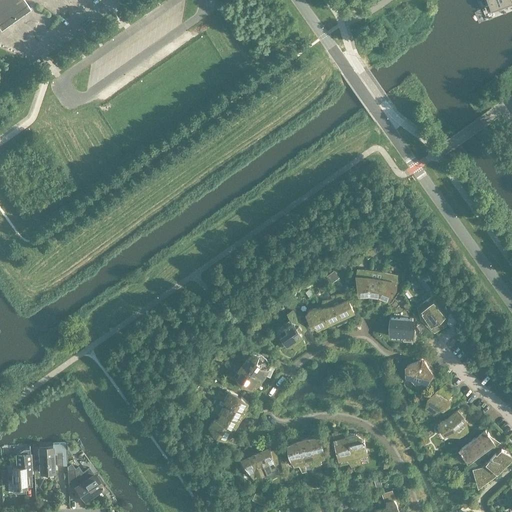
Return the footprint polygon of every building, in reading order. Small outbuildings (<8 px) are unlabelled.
[(0,0),(0,28),(1,30),(31,9),(24,0),(0,0)] [(511,0),(488,0),(490,4),(492,10),(497,8),(510,4),(511,2),(511,0)] [(379,239),(371,245),(376,252),(381,249),(382,242),(379,239)] [(371,245),(363,250),(366,256),(370,256),(376,252),(371,245)] [(360,294),(370,293),(372,270),(360,269),(357,275),(360,294)] [(385,272),(372,270),(370,293),(380,295),(385,272)] [(335,273),(334,271),(326,277),(331,283),(337,279),(333,274),(335,273)] [(397,275),(385,272),(380,295),(383,296),(383,298),(384,299),(386,300),(388,300),(389,299),(397,288),(397,275)] [(431,288),(420,272),(416,275),(427,291),(431,288)] [(337,298),(332,298),(334,305),(342,322),(346,320),(345,315),(354,311),(348,298),(350,297),(346,292),(337,294),(337,298)] [(436,294),(421,305),(420,310),(432,327),(437,328),(444,323),(445,318),(443,314),(448,311),(436,294)] [(334,305),(332,298),(324,300),(322,307),(330,323),(336,320),(338,324),(342,322),(334,305)] [(330,323),(322,307),(310,309),(307,313),(311,321),(319,328),(330,323)] [(300,330),(305,326),(294,310),(293,310),(294,311),(288,316),(291,322),(281,329),(281,332),(277,336),(283,345),(288,343),(291,343),(297,349),(305,343),(301,336),(302,333),(300,330)] [(405,340),(412,340),(413,340),(413,339),(414,339),(414,338),(414,332),(414,331),(414,330),(413,330),(412,330),(412,324),(413,324),(413,318),(391,318),(391,324),(391,335),(401,335),(403,339),(404,339),(404,340),(405,340)] [(252,338),(247,333),(241,338),(244,341),(247,338),(249,341),(252,338)] [(475,348),(469,353),(472,358),(479,352),(475,348)] [(246,360),(245,365),(261,377),(265,374),(270,364),(263,355),(254,352),(246,360)] [(407,373),(407,377),(412,379),(416,383),(422,381),(427,383),(429,379),(430,379),(430,378),(434,372),(425,361),(424,361),(421,360),(420,360),(406,365),(407,371),(406,372),(407,373)] [(261,377),(245,365),(241,367),(235,377),(240,385),(251,389),(259,382),(261,377)] [(443,410),(450,406),(447,399),(452,391),(445,385),(429,396),(427,405),(436,411),(440,408),(443,410)] [(221,397),(228,402),(243,410),(249,403),(240,396),(239,397),(236,395),(237,393),(226,389),(223,393),(218,391),(216,394),(221,397)] [(194,412),(198,406),(190,400),(188,404),(194,412)] [(228,402),(225,407),(218,404),(216,407),(238,420),(238,419),(240,416),(242,418),(247,413),(243,410),(228,402)] [(238,420),(216,407),(214,410),(221,415),(217,420),(232,429),(233,429),(234,426),(236,427),(241,422),(239,420),(238,419),(238,420)] [(448,419),(440,422),(446,434),(455,430),(460,436),(469,432),(466,420),(463,416),(466,411),(463,407),(458,410),(448,419)] [(236,431),(235,430),(234,429),(233,429),(232,429),(217,420),(215,419),(210,425),(216,433),(223,440),(227,437),(228,438),(236,431)] [(462,453),(463,453),(468,460),(481,451),(484,455),(492,449),(489,445),(494,441),(489,434),(490,433),(488,432),(486,430),(460,449),(462,451),(461,452),(462,453)] [(309,435),(309,437),(317,468),(320,467),(320,459),(325,458),(324,447),(322,447),(321,443),(322,442),(319,433),(309,435)] [(356,465),(349,435),(346,436),(344,433),(334,433),(333,443),(336,443),(337,447),(335,449),(340,458),(347,457),(352,465),(356,464),(356,465)] [(357,434),(349,435),(356,465),(357,465),(356,464),(360,463),(360,453),(367,452),(364,438),(362,437),(363,436),(359,434),(359,435),(357,434)] [(317,468),(309,437),(299,440),(305,463),(310,461),(313,468),(317,468)] [(306,470),(305,463),(299,440),(298,438),(289,441),(290,451),(292,450),(292,454),(291,455),(295,465),(300,464),(303,471),(306,470)] [(39,449),(40,472),(54,472),(54,462),(57,462),(57,465),(63,465),(62,451),(56,451),(56,453),(53,454),(53,445),(52,445),(40,449),(39,449)] [(262,450),(256,452),(265,471),(275,467),(275,464),(278,462),(276,450),(271,450),(270,446),(269,445),(262,446),(262,450)] [(16,453),(17,466),(13,466),(14,487),(26,486),(25,469),(31,469),(30,448),(29,448),(24,448),(16,453)] [(480,484),(494,475),(501,467),(502,468),(511,456),(511,454),(502,448),(498,453),(497,452),(483,467),(476,469),(480,484)] [(254,476),(265,471),(256,452),(250,455),(248,452),(242,458),(243,458),(245,462),(241,466),(244,470),(248,467),(254,476)] [(76,486),(84,497),(82,498),(84,501),(90,497),(89,496),(103,486),(101,483),(103,482),(98,475),(96,476),(94,473),(83,481),(80,477),(75,477),(75,469),(67,469),(68,472),(68,478),(68,483),(75,483),(77,486),(76,486)] [(374,481),(368,483),(370,489),(376,487),(374,481)] [(256,492),(253,499),(262,503),(265,496),(256,492)] [(388,506),(383,507),(384,511),(399,511),(396,503),(393,499),(388,501),(388,506)]
